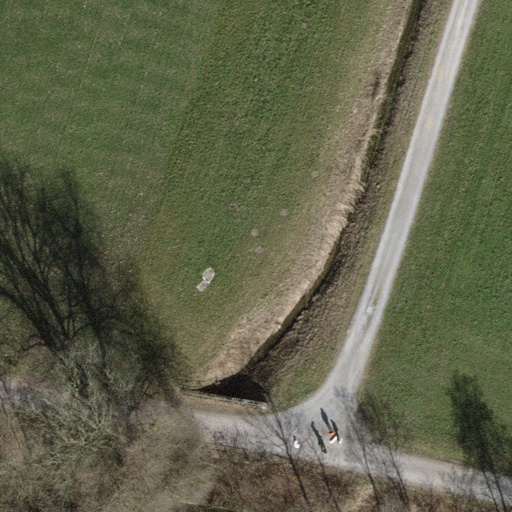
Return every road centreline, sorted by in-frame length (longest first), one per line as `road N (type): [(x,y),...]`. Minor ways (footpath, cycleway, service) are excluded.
road 1 (track): [(319,452),(470,0)]
road 2 (track): [(319,452),(0,397)]
road 3 (track): [(511,494),(319,452)]
